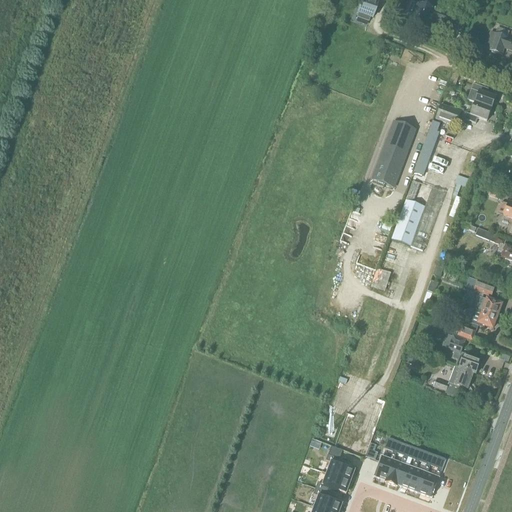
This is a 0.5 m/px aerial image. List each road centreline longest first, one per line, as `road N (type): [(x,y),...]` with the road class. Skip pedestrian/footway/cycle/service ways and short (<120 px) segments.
road 1 (track): [(55,511),(246,0)]
road 2 (residential): [(511,86),(436,61),(423,70),(406,116)]
road 3 (secondary): [(470,511),(511,396)]
